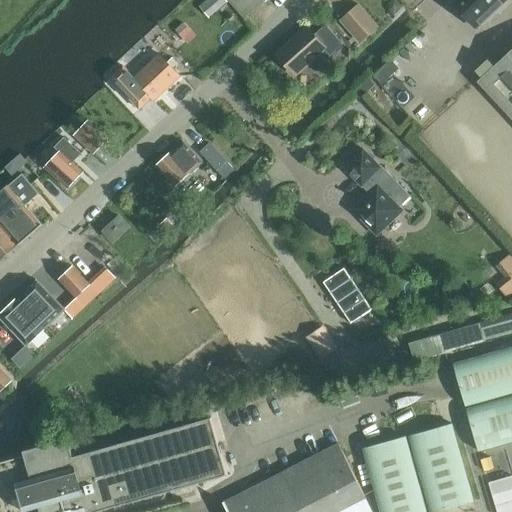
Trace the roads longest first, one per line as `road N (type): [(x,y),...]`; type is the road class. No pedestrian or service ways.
road 1 (unclassified): [(0,283),(310,0)]
road 2 (unknown): [(207,511),(270,446),(384,403)]
